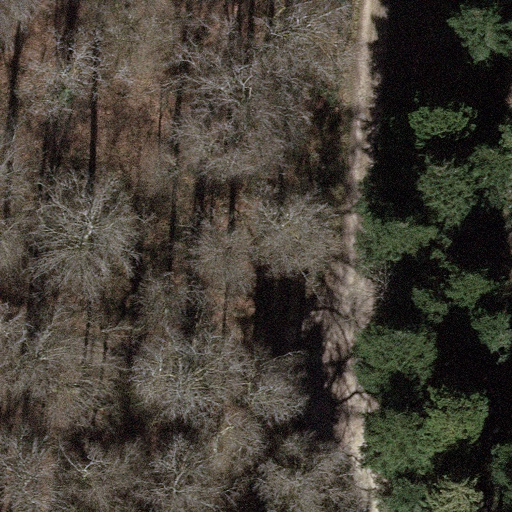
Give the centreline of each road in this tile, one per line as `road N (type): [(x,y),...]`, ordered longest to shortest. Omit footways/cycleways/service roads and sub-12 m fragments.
road 1 (track): [(357,383),(386,0)]
road 2 (track): [(0,334),(357,383)]
road 3 (track): [(363,511),(357,383)]
